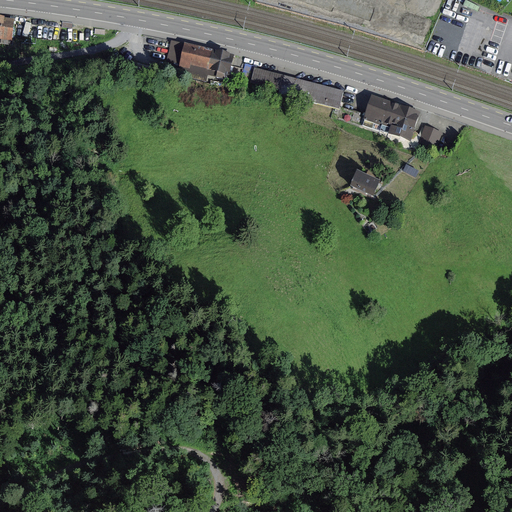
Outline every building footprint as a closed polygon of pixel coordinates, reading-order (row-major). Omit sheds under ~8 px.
[(19,20),(0,17),(0,37),(16,40),(19,20)] [(237,57),(172,42),(168,61),(233,76),(237,57)] [(155,56),(135,52),(131,69),(151,73),(155,56)] [(347,92),(256,68),(252,84),(342,109),(347,92)] [(426,112),(375,95),(367,118),(393,127),(390,135),(415,143),(426,112)] [(434,130),(426,127),(420,142),(437,148),(443,133),(434,130)] [(419,172),(406,165),(403,172),(415,178),(419,172)] [(380,180),(360,171),(353,187),(372,196),(380,180)]
